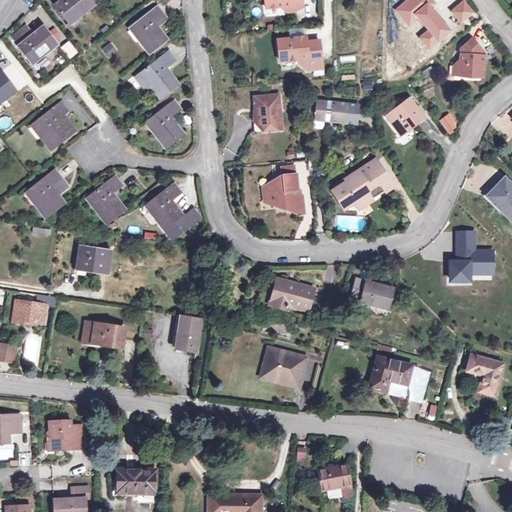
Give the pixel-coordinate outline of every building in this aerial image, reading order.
[(79,12),(80,14),(93,3),(91,0),(60,0),(54,6),(67,22),(79,12)] [(301,0),(264,0),(265,8),(280,7),(281,8),(285,12),(294,11),(293,8),(302,7),(301,0)] [(138,40),(149,54),(167,39),(157,27),(167,19),(157,6),(130,27),(139,39),(138,40)] [(18,45),(17,46),(30,62),(43,52),(43,54),(57,44),(43,26),(32,35),(25,27),(11,37),(18,45)] [(305,36),(277,40),(279,61),(297,59),(297,63),(301,66),(312,64),(313,69),(322,68),(319,40),(306,41),(305,36)] [(458,68),(458,73),(482,74),(482,56),(483,56),(479,53),(480,47),(470,36),(459,46),(459,57),(453,62),(458,68)] [(67,40),(59,46),(68,58),(76,52),(67,40)] [(109,42),(101,48),(108,57),(116,51),(109,42)] [(149,85),(159,98),(177,84),(165,68),(176,60),(169,50),(134,77),(144,89),(149,85)] [(0,97),(2,100),(15,89),(1,71),(0,71),(0,97)] [(281,129),(278,94),(253,97),(254,108),(258,107),(258,112),(256,112),(257,119),(262,123),(263,131),(281,129)] [(386,116),(397,131),(405,126),(408,129),(423,117),(408,98),(386,116)] [(155,134),(166,148),(183,134),(171,118),(181,109),(173,100),(147,121),(156,134),(155,134)] [(369,105),(315,100),(313,120),(323,121),(367,125),(369,105)] [(58,118),(62,114),(68,110),(61,101),(33,123),(43,136),(41,137),(50,149),(74,131),(65,118),(60,121),(58,118)] [(258,107),(254,108),(253,120),(263,131),(262,123),(257,119),(256,112),(258,112),(258,107)] [(449,114),(447,116),(453,124),(455,122),(449,114)] [(0,127),(8,129),(10,118),(0,115),(0,127)] [(447,116),(441,120),(447,128),(453,124),(447,116)] [(323,121),(313,120),(312,128),(322,130),(323,121)] [(400,135),(408,129),(405,126),(397,131),(400,135)] [(333,190),(342,204),(351,198),(354,203),(360,204),(365,201),(367,204),(393,187),(375,160),(346,179),(347,181),(333,190)] [(274,185),(263,186),(265,200),(276,199),(276,204),(285,203),(286,207),(293,207),(293,210),(298,213),(304,212),(302,195),(297,196),(296,189),(297,189),(296,174),(295,174),(294,164),(281,166),(282,179),(273,180),(274,185)] [(35,204),(46,217),(64,203),(57,195),(68,186),(55,169),(28,191),(38,202),(35,204)] [(96,210),(107,224),(124,210),(112,193),(122,185),(115,175),(89,196),(98,208),(96,210)] [(511,185),(504,177),(488,194),(501,206),(498,208),(511,222),(511,185)] [(155,217),(165,230),(172,239),(201,217),(194,208),(183,216),(171,200),(181,192),(174,183),(147,204),(157,216),(155,217)] [(501,206),(488,194),(486,196),(498,208),(501,206)] [(345,209),(354,203),(351,198),(342,204),(345,209)] [(359,209),(367,204),(365,201),(360,204),(354,203),(359,209)] [(83,258),(81,270),(107,274),(110,251),(80,246),(79,258),(83,258)] [(459,265),(455,288),(470,290),(469,295),(467,302),(486,305),(491,280),(503,282),(506,266),(485,262),(483,269),(482,274),(478,273),(479,269),(459,265)] [(288,305),(291,306),(308,311),(313,289),(276,279),(269,305),(286,310),(288,305)] [(360,300),(359,302),(387,309),(393,289),(355,279),(351,297),(360,300)] [(36,295),(35,304),(46,305),(54,306),(56,298),(36,295)] [(46,305),(35,304),(15,301),(12,322),(23,324),(23,320),(34,322),(43,324),(46,305)] [(196,352),(202,319),(180,316),(174,348),(196,352)] [(88,332),(90,323),(85,322),(82,342),(90,343),(92,333),(88,332)] [(123,328),(90,323),(88,332),(92,333),(90,343),(120,348),(123,328)] [(0,360),(6,361),(9,345),(0,343),(0,360)] [(16,347),(9,345),(6,361),(13,363),(16,347)] [(270,379),(299,386),(305,358),(268,349),(261,378),(270,380),(270,379)] [(484,376),(478,391),(494,396),(502,365),(471,356),(467,371),(484,376)] [(369,389),(381,392),(385,379),(389,380),(407,384),(411,366),(377,357),(369,389)] [(0,416),(0,444),(10,443),(10,431),(21,430),(21,415),(0,416)] [(71,421),(49,422),(50,431),(48,434),(48,443),(54,443),(55,451),(66,450),(66,446),(72,446),(72,450),(83,449),(82,426),(72,427),(71,421)] [(296,450),(295,459),(303,460),(304,451),(296,450)] [(320,491),(341,486),(342,489),(351,487),(347,465),(317,471),(320,491)] [(138,493),(138,496),(138,503),(154,503),(154,472),(117,471),(117,481),(118,493),(138,493)] [(118,493),(117,481),(112,481),(112,496),(138,496),(138,493),(118,493)] [(89,498),(89,488),(72,488),(72,499),(54,500),(54,511),(86,511),(86,499),(89,498)] [(209,496),(208,511),(260,511),(261,497),(209,496)]
